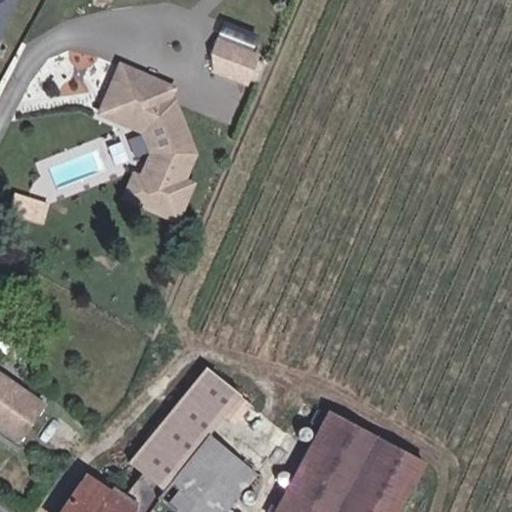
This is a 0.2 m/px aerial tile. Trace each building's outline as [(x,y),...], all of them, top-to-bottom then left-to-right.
[(0,0),(0,27),(13,0),(0,0)] [(256,59),(209,40),(200,65),(248,81),(256,59)] [(116,61),(91,111),(137,138),(141,156),(135,172),(123,172),(116,199),(176,224),(193,185),(182,178),(197,157),(170,103),(176,90),(116,61)] [(9,210),(45,221),(51,202),(15,190),(9,210)] [(238,400),(198,367),(118,463),(148,494),(202,438),(238,400)] [(0,378),(0,432),(19,446),(46,407),(0,378)] [(394,511),(419,467),(317,410),(267,511),(394,511)] [(148,494),(170,511),(227,511),(255,476),(202,438),(148,494)] [(120,511),(124,505),(75,474),(49,511),(120,511)]
